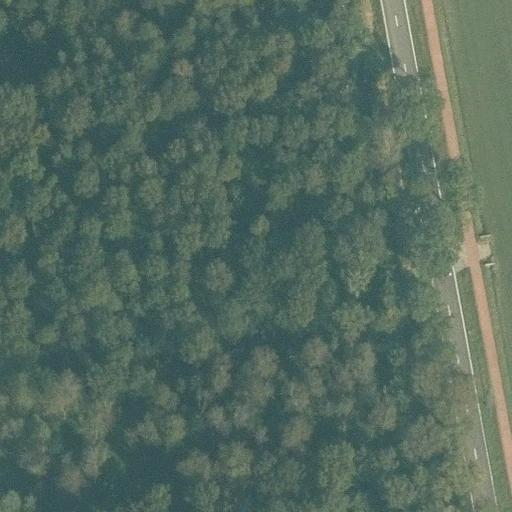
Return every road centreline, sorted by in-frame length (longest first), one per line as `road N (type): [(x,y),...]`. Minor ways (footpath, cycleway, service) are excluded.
road 1 (primary): [(484,511),(391,0)]
road 2 (track): [(329,53),(412,511)]
road 3 (track): [(0,33),(183,0)]
road 4 (track): [(319,0),(329,53),(400,48)]
